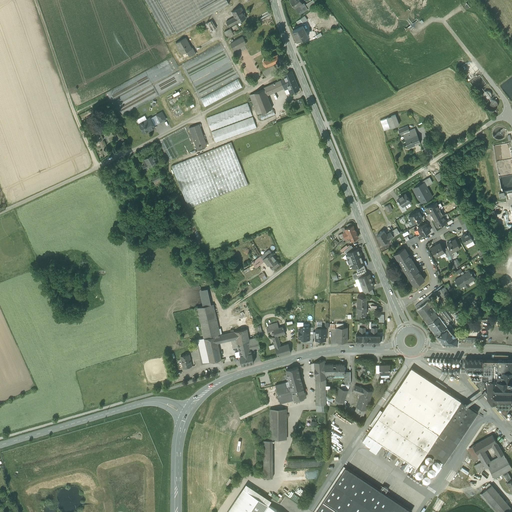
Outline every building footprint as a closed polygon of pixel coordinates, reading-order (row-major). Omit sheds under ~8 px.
[(174,32),(156,0),(145,0),(166,37),(174,32)] [(226,0),(157,0),(176,33),(229,4),(226,0)] [(313,0),(305,5),(308,10),(316,5),(313,0)] [(302,3),(295,7),(297,12),(298,11),(299,13),(306,9),(302,3)] [(241,7),(232,12),(235,17),(238,22),(246,18),(242,12),(243,12),(241,7)] [(303,16),(306,20),(312,16),(309,12),(303,16)] [(235,17),(226,22),(229,27),(238,22),(235,17)] [(331,28),(337,26),(333,18),(327,20),(331,28)] [(216,28),(212,20),(206,23),(211,31),(216,28)] [(303,26),(293,30),(295,35),(294,36),(296,41),(303,38),(304,39),(307,37),(306,36),(307,35),(303,26)] [(230,29),(224,32),(227,38),(234,35),(230,29)] [(242,37),(230,44),(234,50),(237,49),(237,50),(240,48),(239,47),(246,44),(242,37)] [(185,38),(176,43),(182,54),(186,52),(187,53),(192,51),(192,50),(191,49),(185,38)] [(277,53),(265,58),(265,59),(263,60),(263,62),(264,64),(266,65),(268,65),(277,61),(277,63),(281,62),(277,53)] [(291,71),(283,74),(284,78),(287,84),(295,81),(291,71)] [(201,98),(205,107),(243,87),(238,78),(201,98)] [(281,80),(274,83),(278,91),(284,88),(281,80)] [(295,81),(287,84),(288,88),(290,93),(299,90),(295,81)] [(274,83),(263,87),(264,89),(267,96),(278,91),(274,83)] [(264,89),(254,93),(261,112),(272,108),(267,96),(264,89)] [(187,91),(166,103),(170,110),(191,98),(187,91)] [(261,112),(254,93),(250,95),(257,114),(261,112)] [(247,103),(206,118),(211,131),(252,116),(247,103)] [(273,109),(259,115),(261,120),(275,115),(273,109)] [(162,112),(156,115),(160,122),(166,119),(162,112)] [(395,114),(380,120),(384,130),(399,125),(395,114)] [(156,115),(150,118),(155,127),(167,121),(166,119),(160,122),(156,115)] [(252,117),(211,132),(215,143),(256,128),(252,117)] [(150,118),(139,124),(144,133),(155,127),(150,118)] [(199,124),(189,128),(197,150),(207,146),(199,124)] [(415,129),(409,131),(408,126),(399,130),(400,135),(403,134),(408,148),(421,143),(415,129)] [(231,143),(171,166),(188,209),(248,185),(231,143)] [(152,154),(144,159),(147,163),(149,167),(157,163),(152,154)] [(440,173),(435,176),(438,181),(443,178),(442,177),(440,173)] [(425,180),(412,187),(421,202),(433,195),(425,180)] [(162,195),(166,203),(176,198),(172,190),(162,195)] [(405,194),(398,199),(401,204),(402,206),(404,205),(406,204),(407,204),(410,202),(405,194)] [(436,202),(427,207),(430,214),(439,209),(437,204),(436,202)] [(404,205),(402,206),(401,204),(398,206),(402,212),(407,210),(404,205)] [(439,209),(430,214),(434,220),(443,215),(441,212),(439,209)] [(419,211),(409,217),(410,217),(413,223),(412,224),(413,224),(422,219),(420,214),(419,211)] [(443,215),(434,220),(438,227),(447,222),(443,215)] [(426,224),(418,228),(419,228),(421,231),(420,231),(422,235),(430,231),(426,224)] [(347,228),(345,229),(346,232),(345,232),(342,233),(344,236),(356,231),(353,225),(352,226),(347,228)] [(397,229),(390,232),(393,237),(399,233),(397,229)] [(356,231),(344,236),(345,240),(349,238),(350,240),(356,238),(358,237),(356,231)] [(384,231),(377,236),(382,245),(389,240),(386,235),(384,231)] [(469,233),(465,235),(464,235),(462,236),(466,244),(465,242),(468,241),(468,242),(472,240),(473,240),(469,233)] [(413,237),(405,241),(408,246),(416,242),(413,237)] [(455,239),(447,243),(448,247),(452,253),(454,257),(458,255),(456,251),(460,248),(455,239)] [(440,243),(435,246),(434,246),(431,248),(435,257),(440,254),(439,253),(444,250),(443,249),(440,243)] [(358,247),(346,251),(353,267),(365,262),(358,247)] [(452,253),(448,247),(446,248),(450,255),(451,258),(454,257),(452,253)] [(414,264),(404,248),(395,253),(405,269),(414,264)] [(280,264),(269,250),(261,256),(263,259),(265,262),(268,266),(269,265),(273,269),(280,264)] [(260,256),(255,260),(259,266),(265,262),(263,259),(261,256),(260,256)] [(414,264),(405,269),(415,286),(424,280),(414,264)] [(253,265),(243,271),(245,274),(255,268),(253,265)] [(256,268),(244,275),(248,281),(261,273),(258,267),(256,268)] [(469,271),(455,280),(456,283),(455,284),(456,286),(458,285),(460,289),(464,285),(466,288),(467,288),(470,287),(468,283),(475,279),(474,276),(470,273),(469,271)] [(363,277),(359,278),(361,284),(372,280),(371,278),(370,278),(369,274),(363,277)] [(372,280),(361,284),(363,290),(371,287),(374,287),(372,283),(373,282),(372,280)] [(446,293),(443,288),(438,291),(443,300),(448,297),(446,293)] [(439,306),(437,306),(429,296),(415,306),(418,309),(437,335),(451,324),(449,322),(452,319),(443,308),(440,310),(440,308),(439,306)] [(213,305),(197,308),(204,338),(216,336),(220,335),(213,305)] [(366,308),(357,308),(356,318),(362,318),(362,315),(366,315),(366,308)] [(344,327),(343,324),(336,324),(336,342),(347,342),(347,327),(344,327)] [(451,324),(437,335),(443,342),(445,343),(448,343),(448,345),(450,345),(450,343),(457,343),(458,333),(451,324)] [(279,328),(273,329),(273,331),(275,336),(278,336),(285,334),(283,326),(279,328)] [(310,326),(299,326),(299,339),(302,339),(302,340),(310,340),(310,334),(310,326)] [(326,341),(326,328),(315,328),(315,341),(326,341)] [(247,329),(227,333),(229,341),(231,340),(236,339),(238,347),(240,356),(252,353),(249,339),(247,329)] [(220,335),(216,336),(218,343),(225,341),(223,334),(220,335)] [(220,354),(218,343),(216,336),(204,338),(209,362),(221,360),(220,354)] [(275,336),(272,337),(275,348),(281,346),(278,336),(275,336)] [(257,337),(249,339),(252,353),(261,351),(257,337)] [(204,338),(196,340),(202,364),(209,362),(204,338)] [(281,346),(275,348),(278,356),(291,352),(288,344),(281,346)] [(252,353),(240,356),(242,365),(254,362),(252,353)] [(189,354),(180,356),(183,368),(192,366),(189,354)] [(482,359),(465,359),(465,369),(482,369),(482,359)] [(511,359),(482,359),(482,369),(482,378),(488,379),(487,397),(493,403),(497,403),(497,400),(511,400),(511,373),(511,359)] [(326,379),(325,375),(324,364),(324,360),(314,363),(315,370),(315,380),(326,379)] [(333,364),(324,364),(325,375),(329,375),(329,377),(344,377),(344,373),(345,373),(344,371),(344,364),(333,365),(333,364)] [(390,364),(385,364),(385,365),(380,365),(380,364),(379,364),(379,374),(390,373),(390,369),(390,364)] [(298,367),(286,370),(289,381),(290,385),(293,384),(293,381),(301,379),(298,367)] [(382,411),(367,434),(378,442),(417,467),(427,452),(433,443),(461,401),(445,390),(435,384),(411,368),(382,411)] [(482,378),(472,378),(487,397),(488,379),(482,378)] [(301,379),(293,381),(293,384),(290,385),(291,391),(294,400),(305,397),(304,390),(303,386),(301,379)] [(326,379),(315,380),(316,405),(324,405),(326,405),(326,400),(326,396),(326,379)] [(447,387),(437,380),(435,384),(445,390),(447,387)] [(289,381),(275,385),(278,394),(291,391),(290,385),(289,381)] [(363,388),(355,385),(352,392),(360,395),(361,394),(363,388)] [(341,388),(339,387),(335,399),(335,400),(344,402),(348,390),(341,388)] [(372,391),(363,388),(361,394),(370,397),(372,391)] [(291,391),(278,394),(280,404),(294,400),(291,391)] [(370,397),(361,394),(360,395),(356,407),(365,410),(366,410),(370,397)] [(470,407),(461,401),(433,443),(450,454),(475,416),(468,411),(470,407)] [(365,410),(356,407),(352,417),(357,418),(358,415),(363,417),(365,410)] [(478,412),(470,407),(468,411),(475,416),(478,412)] [(286,410),(270,410),(270,439),(286,439),(286,410)] [(365,433),(367,434),(382,411),(380,410),(365,433)] [(378,442),(367,434),(362,441),(374,449),(378,442)] [(492,434),(472,446),(477,455),(481,452),(492,446),(494,450),(499,447),(492,434)] [(272,440),(263,441),(263,478),(272,478),(272,440)] [(450,454),(433,443),(427,452),(444,463),(450,454)] [(501,450),(496,453),(498,457),(487,463),(483,465),(485,469),(488,467),(505,458),(501,450)] [(487,463),(481,452),(477,455),(481,462),(483,465),(487,463)] [(505,458),(488,467),(494,478),(502,473),(503,475),(508,473),(507,471),(511,468),(506,457),(505,458)] [(481,462),(474,466),(478,473),(485,469),(483,465),(481,462)] [(345,468),(315,511),(411,511),(345,468)] [(508,473),(503,475),(507,482),(511,480),(508,473)] [(474,489),(480,486),(475,475),(468,478),(474,489)] [(506,511),(511,508),(491,485),(487,489),(479,495),(493,511),(506,511)] [(467,500),(473,498),(468,486),(462,489),(467,500)] [(247,491),(233,511),(263,511),(268,505),(247,491)] [(440,499),(433,510),(436,511),(438,511),(445,503),(440,499)]
